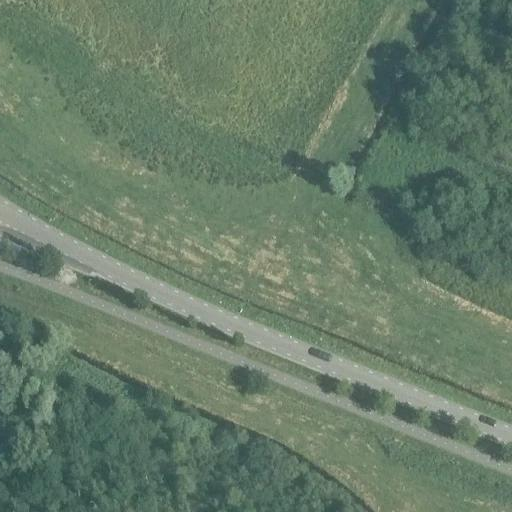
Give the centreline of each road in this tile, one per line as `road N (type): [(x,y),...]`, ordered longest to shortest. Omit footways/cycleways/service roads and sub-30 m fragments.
road 1 (track): [(426,0),(310,214),(288,220),(216,219),(120,190),(20,117),(0,91)]
road 2 (tertiary): [(511,439),(113,271),(0,208)]
